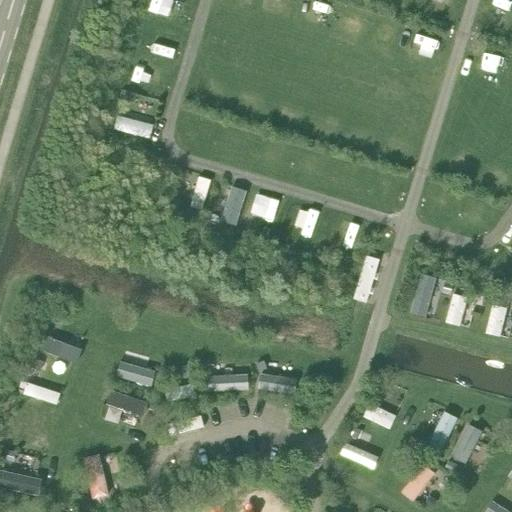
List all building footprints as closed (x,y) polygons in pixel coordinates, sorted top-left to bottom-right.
[(159,2),(156,19),(194,27),(197,10),(159,2)] [(130,62),(128,71),(136,73),(139,64),(130,62)] [(170,101),(174,88),(141,77),(137,90),(170,101)] [(130,100),(136,101),(137,96),(138,92),(127,89),(126,92),(125,98),(130,100)] [(123,115),(120,131),(158,138),(161,122),(123,115)] [(194,208),(208,212),(218,181),(205,176),(194,208)] [(238,185),(226,227),(242,232),(254,190),(238,185)] [(171,198),(169,207),(179,209),(181,201),(171,198)] [(302,229),(320,235),(326,214),(308,209),(302,229)] [(374,304),(386,260),(372,256),(361,301),(374,304)] [(433,318),(438,284),(424,282),(418,315),(433,318)] [(452,289),(443,286),(441,294),(450,297),(452,289)] [(466,328),(474,299),(460,294),(451,323),(466,328)] [(491,296),(483,294),(481,304),(489,305),(491,296)] [(491,335),(506,338),(511,313),(511,307),(498,305),(491,335)] [(48,323),(57,327),(61,316),(53,313),(48,323)] [(57,358),(84,365),(89,347),(62,340),(57,358)] [(31,366),(41,369),(43,360),(34,357),(31,366)] [(202,362),(204,371),(211,370),(210,361),(202,362)] [(258,364),(261,373),(269,369),(266,361),(258,364)] [(183,369),(185,377),(196,374),(194,366),(183,369)] [(130,367),(127,381),(162,389),(165,375),(130,367)] [(115,371),(111,380),(117,382),(120,373),(115,371)] [(302,396),(304,377),(268,373),(265,392),(302,396)] [(218,393),(253,387),(251,374),(216,380),(218,393)] [(380,384),(375,394),(384,397),(388,387),(380,384)] [(371,420),(398,429),(403,414),(376,406),(371,420)] [(447,456),(465,417),(449,409),(431,448),(447,456)] [(147,414),(143,425),(152,428),(155,417),(147,414)] [(472,465),(490,431),(475,424),(457,457),(472,465)] [(356,425),(352,434),(359,438),(363,429),(356,425)] [(413,435),(408,444),(415,448),(420,439),(413,435)] [(352,442),(347,456),(381,469),(387,455),(352,442)] [(7,447),(4,460),(14,462),(17,450),(7,447)] [(88,459),(101,501),(118,495),(105,454),(88,459)] [(427,465),(409,495),(422,503),(440,473),(427,465)] [(44,494),(46,479),(7,474),(5,488),(44,494)] [(441,484),(448,489),(454,481),(447,476),(441,484)] [(118,481),(121,493),(130,491),(128,479),(118,481)] [(511,511),(511,508),(499,502),(493,511),(511,511)]
